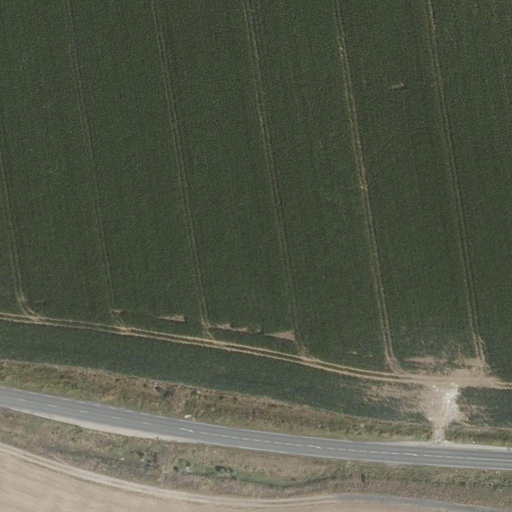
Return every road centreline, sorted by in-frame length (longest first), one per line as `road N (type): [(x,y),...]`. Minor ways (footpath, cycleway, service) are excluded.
road 1 (tertiary): [(511,461),(297,443),(0,394)]
road 2 (track): [(0,444),(149,494),(231,502),(370,494),(478,511)]
